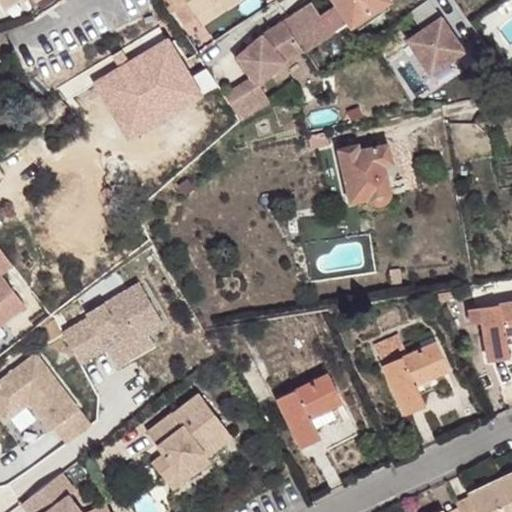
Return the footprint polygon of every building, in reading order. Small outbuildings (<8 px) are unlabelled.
[(0,0),(0,1),(4,8),(16,0),(34,0),(39,8),(50,0),(0,0)] [(172,0),(177,7),(173,10),(183,25),(196,17),(219,0),(220,0),(225,7),(236,0),(172,0)] [(220,0),(219,0),(196,17),(201,24),(225,7),(220,0)] [(282,20),(282,21),(301,49),(303,53),(348,23),(350,26),(388,1),(387,0),(332,0),(335,3),(318,14),(310,1),(282,20)] [(440,17),(406,40),(429,73),(463,51),(440,17)] [(301,49),(282,21),(261,35),(234,58),(251,77),(257,84),(268,102),(254,110),(255,111),(269,103),(258,84),(283,61),(301,49)] [(251,77),(239,84),(254,110),(268,102),(257,84),(251,77)] [(224,94),(240,120),(255,111),(254,110),(239,84),(224,94)] [(357,144),(337,149),(349,203),(366,199),(368,200),(371,203),(373,203),(375,205),(378,204),(381,204),(384,203),(387,200),(388,198),(389,196),(390,193),(384,164),(392,163),(387,143),(359,149),(357,144)] [(0,274),(11,266),(0,251),(0,323),(23,306),(0,276),(0,274)] [(86,318),(61,333),(79,363),(104,348),(108,355),(161,324),(137,283),(84,314),(86,318)] [(511,302),(479,308),(468,310),(471,324),(482,323),(487,360),(507,356),(505,344),(503,335),(511,332),(511,302)] [(511,332),(503,335),(505,344),(511,343),(511,332)] [(374,345),(383,365),(407,354),(397,334),(374,345)] [(447,369),(435,342),(407,354),(383,365),(405,413),(424,404),(419,394),(414,385),(435,375),(447,369)] [(36,354),(0,381),(0,413),(6,420),(29,403),(50,430),(54,427),(67,443),(90,425),(36,354)] [(340,401),(326,374),(276,399),(300,447),(318,437),(313,427),(308,417),(329,407),(340,401)] [(435,375),(414,385),(419,394),(440,384),(435,375)] [(172,412),(147,431),(163,452),(151,462),(165,481),(176,473),(186,466),(192,474),(210,460),(206,455),(231,436),(227,429),(234,424),(221,408),(214,413),(198,393),(172,413),(172,412)] [(329,407),(308,417),(313,427),(334,416),(329,407)] [(176,473),(165,481),(172,489),(192,474),(186,466),(176,473)] [(511,471),(498,478),(511,508),(511,471)] [(61,473),(22,504),(28,511),(81,511),(68,495),(75,490),(61,473)] [(511,511),(511,508),(498,478),(467,493),(469,496),(475,511),(472,511),(511,511)] [(472,511),(475,511),(469,496),(455,502),(458,507),(460,511),(472,511)]
